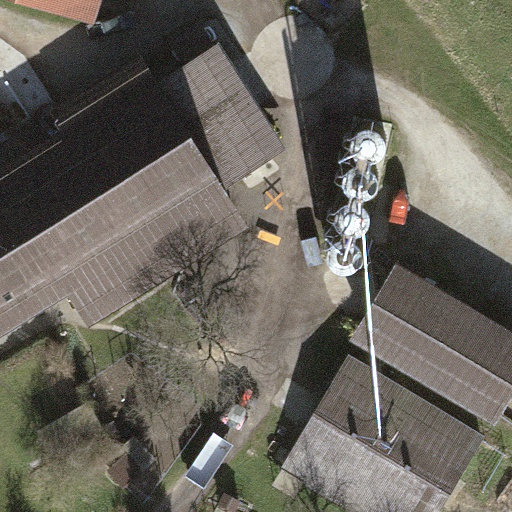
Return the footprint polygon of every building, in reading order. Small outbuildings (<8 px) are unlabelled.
[(0,0),(0,6),(99,36),(109,0),(0,0)] [(62,139),(0,178),(0,345),(81,294),(102,327),(246,236),(222,199),(285,160),(219,58),(168,90),(149,60),(51,122),(62,139)] [(511,340),(407,273),(358,349),(496,437),(511,412),(511,340)] [(356,365),(285,476),(341,511),(451,511),(490,451),(356,365)] [(71,420),(41,438),(53,458),(83,440),(71,420)]
